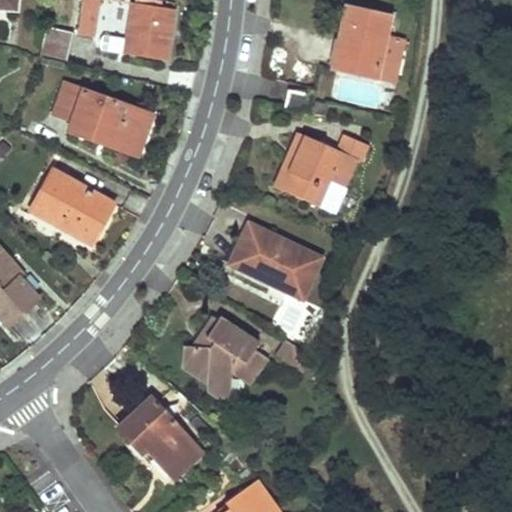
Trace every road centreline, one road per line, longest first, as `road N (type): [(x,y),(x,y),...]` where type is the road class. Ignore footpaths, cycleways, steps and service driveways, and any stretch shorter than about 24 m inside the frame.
road 1 (residential): [(21,386),(97,315),(176,202),(215,98),(232,0)]
road 2 (residential): [(21,386),(104,511)]
